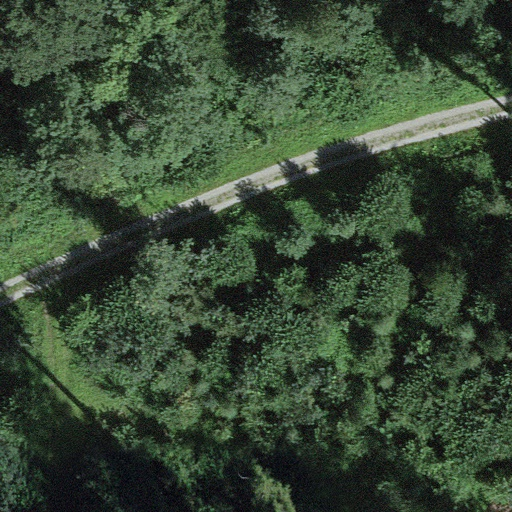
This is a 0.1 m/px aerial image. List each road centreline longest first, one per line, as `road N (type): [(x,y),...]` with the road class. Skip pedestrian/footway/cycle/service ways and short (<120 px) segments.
road 1 (track): [(0,310),(298,167),(511,108)]
road 2 (track): [(62,511),(64,279)]
